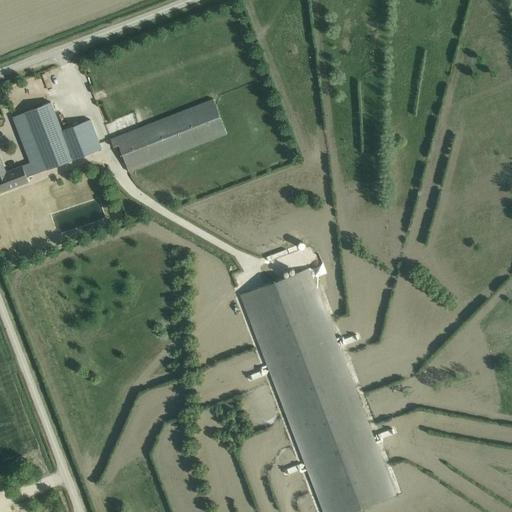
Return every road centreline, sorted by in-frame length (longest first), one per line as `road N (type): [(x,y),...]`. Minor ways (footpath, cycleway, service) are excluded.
road 1 (unclassified): [(80,511),(0,301)]
road 2 (unclassified): [(0,73),(191,0)]
